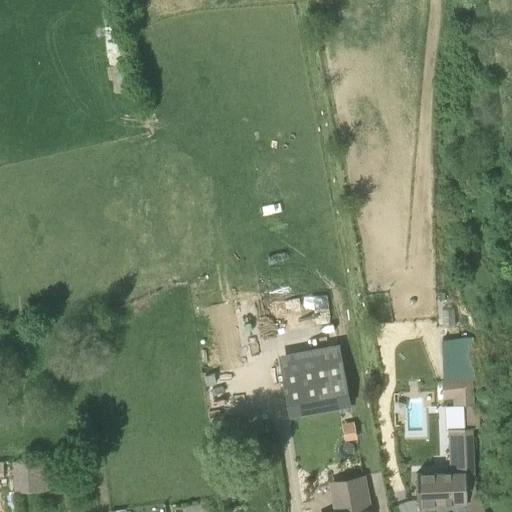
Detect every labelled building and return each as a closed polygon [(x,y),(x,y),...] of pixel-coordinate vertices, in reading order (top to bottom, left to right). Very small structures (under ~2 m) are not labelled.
[(349,405),(340,351),(279,363),(288,415),(349,405)] [(453,398),(453,404),(473,404),(472,378),(428,380),(429,399),(453,398)] [(465,428),(472,428),(479,427),(478,404),(464,405),(465,428)] [(356,438),(353,421),(341,423),(344,441),(356,438)] [(447,471),(415,473),(418,505),(419,505),(419,504),(421,503),(421,509),(437,508),(437,503),(453,502),(456,511),(483,511),(473,488),(472,428),(445,429),(447,471)] [(51,490),(49,459),(12,461),(14,493),(51,490)] [(370,511),(367,495),(343,499),(344,511),(370,511)]
